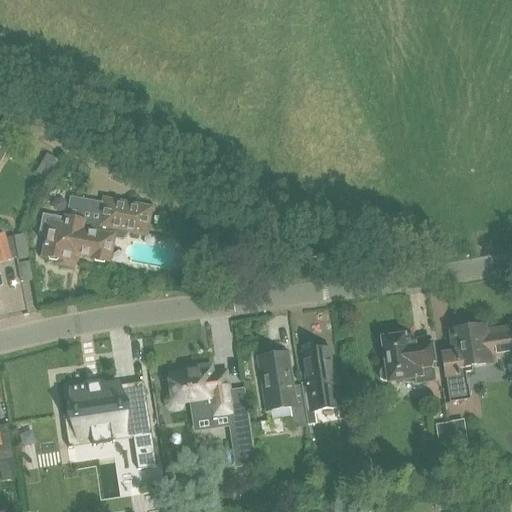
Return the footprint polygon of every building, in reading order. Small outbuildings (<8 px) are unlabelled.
[(74,266),(76,254),(108,260),(112,237),(108,236),(109,227),(121,229),(145,234),(150,209),(105,201),(100,225),(43,214),(39,235),(48,237),(45,255),(48,255),(50,260),(55,261),(59,257),(61,257),(60,264),(74,266)] [(14,236),(14,238),(18,259),(18,261),(29,259),(25,234),(14,236)] [(0,263),(18,259),(14,238),(5,240),(3,235),(0,235),(0,263)] [(455,353),(442,355),(450,403),(470,400),(466,372),(472,371),(472,368),(487,365),(485,358),(489,358),(488,357),(497,356),(511,353),(511,327),(481,332),(480,325),(469,327),(462,328),(451,330),(455,353)] [(424,382),(425,387),(436,384),(435,379),(434,380),(432,366),(433,366),(429,340),(411,342),(410,337),(382,341),(386,368),(378,371),(378,376),(381,381),(388,381),(414,377),(416,384),(424,382)] [(307,383),(301,384),(301,387),(307,425),(317,423),(315,408),(336,405),(340,404),(333,365),(330,366),(328,349),(325,349),(323,347),(314,349),(313,351),(302,353),(307,383)] [(292,427),(307,425),(301,387),(291,389),(285,354),(259,359),(267,410),(289,406),(292,427)] [(173,394),(166,401),(170,408),(177,408),(181,401),(189,400),(192,420),(192,422),(230,416),(238,469),(256,466),(252,440),(251,437),(244,388),(228,390),(225,372),(212,374),(211,366),(194,369),(194,371),(170,375),(173,394)] [(73,414),(63,415),(68,449),(132,439),(137,469),(155,466),(145,391),(118,395),(117,386),(117,383),(69,390),(73,414)] [(448,422),(452,442),(454,455),(469,453),(463,419),(448,422)] [(440,444),(452,442),(448,422),(437,423),(440,444)] [(0,461),(13,458),(6,426),(0,427),(0,461)]
